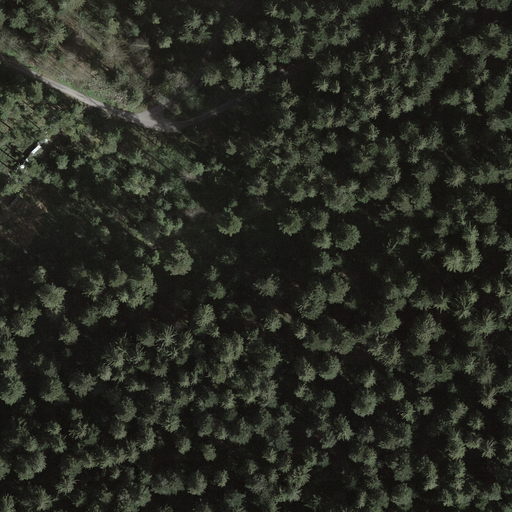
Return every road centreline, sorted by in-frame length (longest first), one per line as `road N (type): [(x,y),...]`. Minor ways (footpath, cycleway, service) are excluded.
road 1 (track): [(0,56),(131,117),(189,87),(245,0)]
road 2 (track): [(389,0),(323,54),(196,121),(131,117)]
